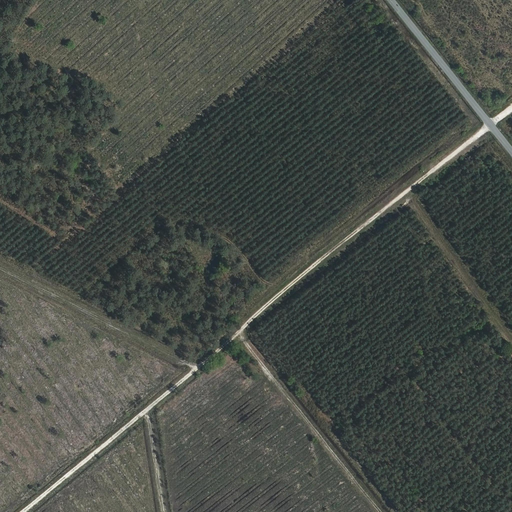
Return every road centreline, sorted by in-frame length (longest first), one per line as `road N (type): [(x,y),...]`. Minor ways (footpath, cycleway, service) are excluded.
road 1 (track): [(14,511),(511,107)]
road 2 (track): [(240,328),(383,511)]
road 3 (track): [(0,265),(194,365)]
road 4 (tertiary): [(511,152),(391,0)]
